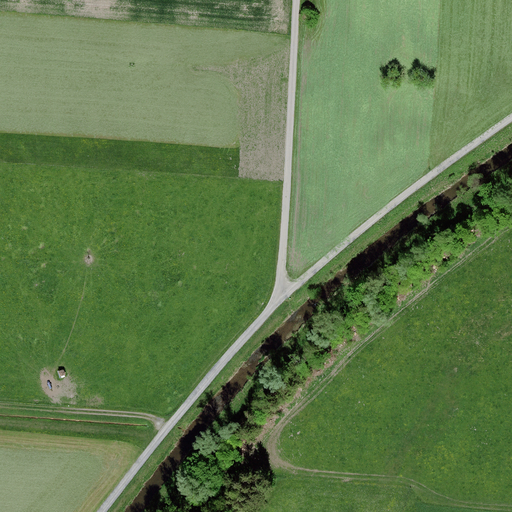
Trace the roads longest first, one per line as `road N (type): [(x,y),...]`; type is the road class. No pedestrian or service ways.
road 1 (track): [(105,511),(165,428),(277,300),(511,117)]
road 2 (track): [(296,0),(277,300)]
road 3 (track): [(0,405),(145,415),(165,428)]
